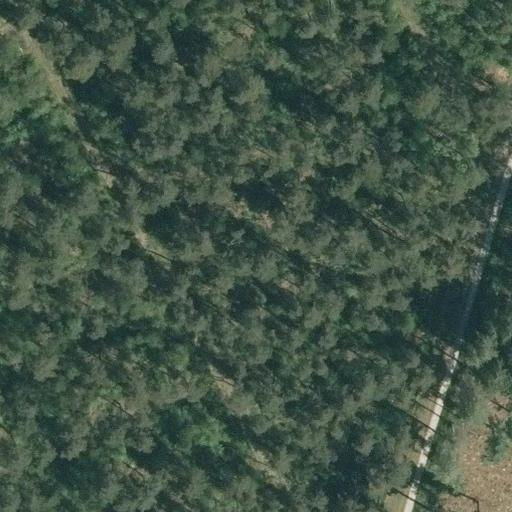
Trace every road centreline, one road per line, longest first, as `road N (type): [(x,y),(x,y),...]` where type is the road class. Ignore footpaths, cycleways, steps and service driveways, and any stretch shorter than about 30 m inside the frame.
road 1 (track): [(293,511),(13,0)]
road 2 (track): [(397,511),(511,122)]
road 3 (track): [(501,156),(486,145),(403,0)]
